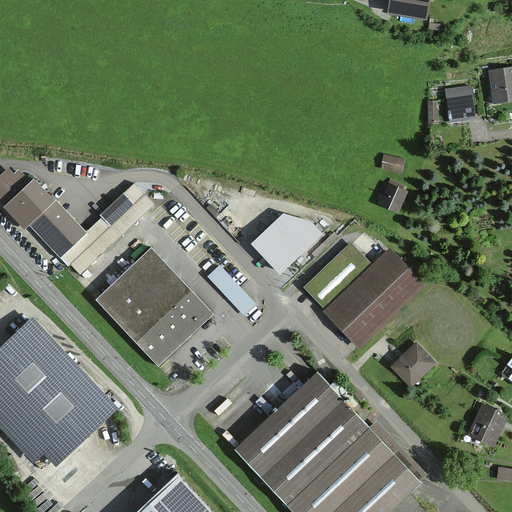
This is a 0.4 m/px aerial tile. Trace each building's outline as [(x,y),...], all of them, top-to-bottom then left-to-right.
[(413,26),(419,0),(378,0),(374,16),(413,26)] [(511,103),(511,69),(479,72),(482,106),(511,103)] [(444,125),(470,122),(465,89),(439,92),(444,125)] [(410,159),(386,154),(383,169),(407,174),(410,159)] [(35,187),(16,168),(0,182),(0,196),(33,230),(36,226),(66,257),(91,232),(41,181),(35,187)] [(400,210),(408,188),(383,180),(375,201),(400,210)] [(67,258),(85,277),(160,205),(141,186),(67,258)] [(284,210),(252,239),(280,269),(322,231),(311,218),(284,210)] [(361,345),(426,283),(390,245),(372,261),(352,240),(304,285),(361,345)] [(102,301),(164,368),(222,316),(159,248),(102,301)] [(119,410),(33,318),(0,349),(0,428),(34,465),(44,456),(56,469),(119,410)] [(417,344),(394,369),(418,388),(441,364),(417,344)] [(428,483),(321,372),(243,448),(304,511),(397,511),(423,488),(428,483)] [(484,403),(470,433),(494,444),(506,417),(493,411),(494,407),(484,403)] [(219,511),(178,467),(129,511),(219,511)]
